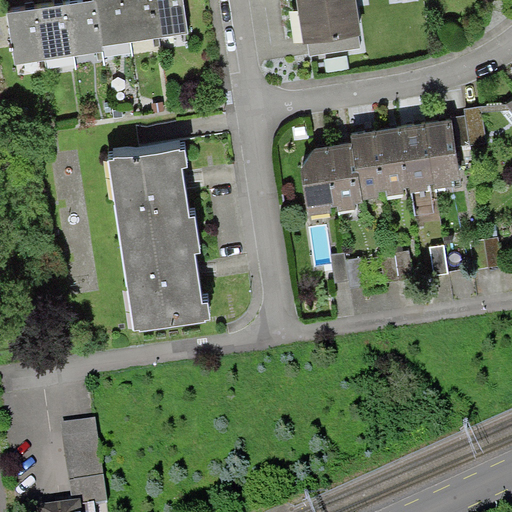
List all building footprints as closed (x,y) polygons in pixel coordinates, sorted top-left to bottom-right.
[(101,43),(94,0),(71,0),(65,1),(72,52),(101,48),(101,43)] [(129,38),(123,0),(94,0),(101,43),(129,38)] [(158,34),(152,0),(123,0),(129,38),(158,34)] [(186,30),(181,0),(152,0),(158,34),(186,30)] [(355,0),(295,0),(301,37),(359,29),(355,0)] [(72,52),(65,1),(36,5),(43,56),(72,52)] [(43,56),(36,5),(7,10),(14,61),(43,56)] [(453,121),(314,144),(300,163),(309,211),(464,185),(453,121)] [(181,142),(106,151),(130,325),(204,315),(181,142)] [(498,240),(468,243),(470,268),(500,266),(498,240)] [(445,246),(428,247),(432,278),(449,276),(445,246)] [(97,421),(60,426),(70,506),(107,502),(97,421)]
